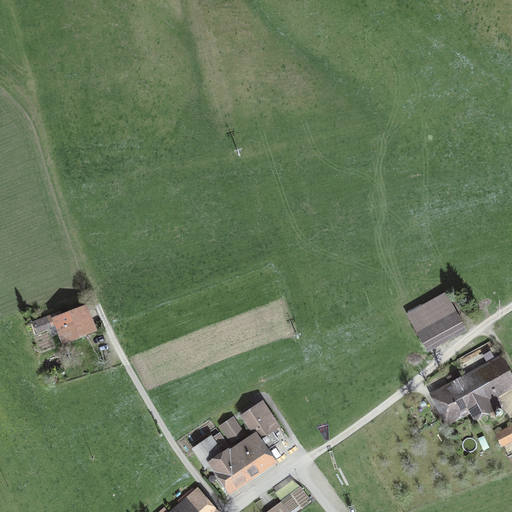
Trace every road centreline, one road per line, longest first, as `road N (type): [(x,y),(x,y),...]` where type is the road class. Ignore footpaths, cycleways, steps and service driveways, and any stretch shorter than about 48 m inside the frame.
road 1 (track): [(0,84),(28,112),(125,365)]
road 2 (track): [(511,307),(294,468)]
road 3 (track): [(225,511),(125,365)]
